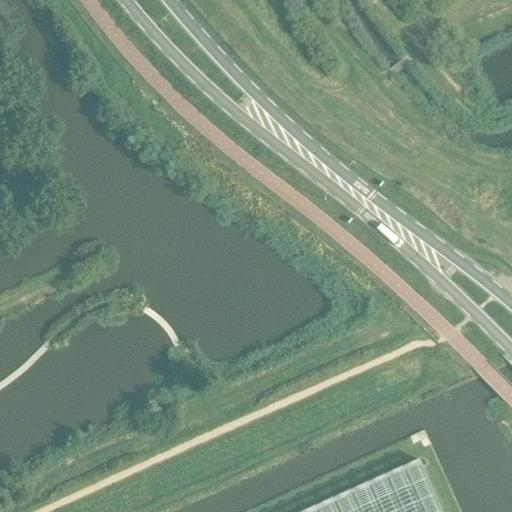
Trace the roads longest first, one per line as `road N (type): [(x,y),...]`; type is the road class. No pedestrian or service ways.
road 1 (tertiary): [(124,0),(229,107),(276,129)]
road 2 (tertiary): [(409,237),(276,129)]
road 3 (tertiary): [(276,129),(243,78),(170,0)]
road 4 (tertiary): [(409,237),(438,279),(511,350)]
road 5 (tertiary): [(511,303),(472,269),(409,237)]
